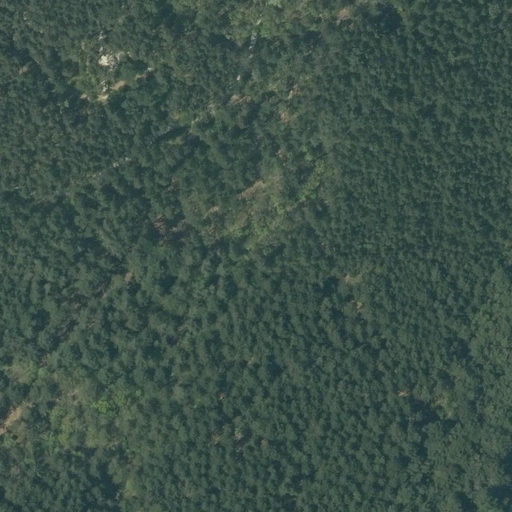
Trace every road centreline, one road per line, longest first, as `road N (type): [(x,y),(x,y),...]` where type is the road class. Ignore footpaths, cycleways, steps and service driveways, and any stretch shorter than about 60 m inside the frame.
road 1 (unknown): [(293,511),(300,491),(292,460),(196,409),(167,357),(169,339),(218,264),(217,219),(251,185),(301,60),(324,23),(367,0)]
road 2 (track): [(511,452),(441,422),(380,365),(349,279),(268,113),(246,93),(226,91)]
